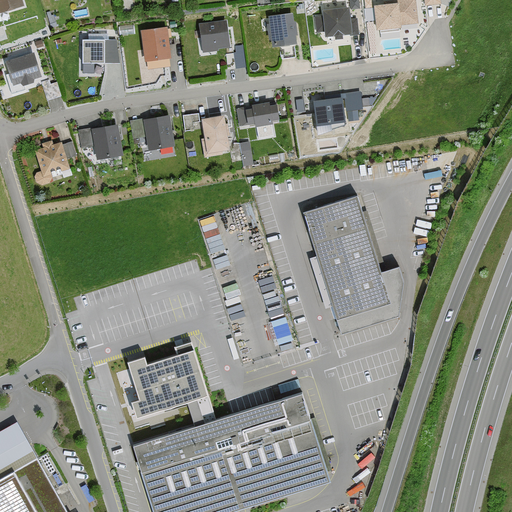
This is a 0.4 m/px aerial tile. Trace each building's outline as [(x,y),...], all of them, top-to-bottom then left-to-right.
[(0,0),(0,14),(20,9),(17,0),(0,0)] [(415,25),(412,0),(404,0),(393,1),(393,5),(371,7),(373,32),(397,30),(397,27),(415,25)] [(346,20),(345,10),(319,12),(319,17),(311,17),(313,33),(321,33),(321,38),(348,36),(348,37),(356,37),(354,20),(346,20)] [(265,42),(276,48),(292,46),(289,15),(265,18),(266,26),(263,26),(265,42)] [(225,51),(221,22),(196,25),(200,54),(225,51)] [(166,60),(163,29),(138,32),(141,63),(166,60)] [(100,66),(101,43),(79,42),(78,65),(100,66)] [(243,69),(241,48),(233,48),(234,70),(243,69)] [(232,70),(231,54),(224,55),(225,71),(232,70)] [(38,79),(31,55),(2,63),(9,87),(17,85),(18,88),(30,84),(30,81),(38,79)] [(359,109),(356,93),(342,95),(345,111),(359,109)] [(342,125),(338,100),(310,104),(314,129),(342,125)] [(268,123),(275,122),(273,107),(265,108),(265,105),(248,108),(248,111),(235,112),(237,127),(251,126),(252,128),(269,126),(268,123)] [(197,131),(195,115),(181,117),(183,133),(197,131)] [(171,148),(166,118),(140,122),(140,120),(127,122),(130,140),(143,138),(145,152),(160,150),(163,152),(166,149),(171,148)] [(226,152),(220,118),(197,122),(201,140),(198,141),(201,160),(220,157),(219,153),(226,152)] [(118,158),(113,126),(76,132),(79,151),(92,149),(94,162),(118,158)] [(32,152),(38,172),(34,176),(33,181),(35,186),(40,188),(45,187),(48,182),(48,177),(67,171),(64,160),(68,159),(64,146),(60,147),(59,144),(52,146),(50,142),(39,146),(41,149),(32,152)] [(251,166),(249,152),(239,153),(242,168),(251,166)] [(386,301),(352,195),(298,212),(333,318),(386,301)] [(145,352),(128,358),(139,394),(131,397),(136,414),(186,399),(193,422),(216,415),(193,338),(175,343),(178,351),(148,360),(145,352)] [(220,511),(324,480),(297,391),(131,443),(152,511),(220,511)] [(0,463),(33,445),(17,418),(0,427),(0,463)] [(0,511),(70,511),(33,445),(0,463),(0,511)]
